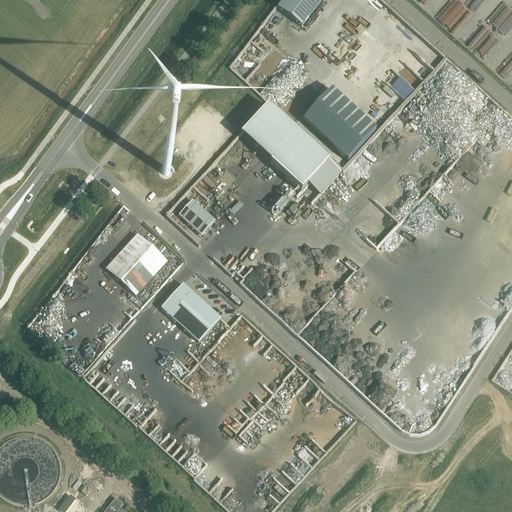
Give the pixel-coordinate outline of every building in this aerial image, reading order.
[(321,0),(284,0),(277,9),(301,27),(321,0)] [(350,25),(347,29),(355,36),(358,32),(350,25)] [(257,74),(263,77),(269,65),(263,62),(257,74)] [(281,77),(288,68),(284,65),(277,74),(281,77)] [(330,90),(302,121),(347,162),(376,131),(330,90)] [(268,109),(240,138),(301,195),(329,165),(268,109)] [(187,159),(191,148),(187,146),(183,157),(187,159)] [(159,170),(158,172),(158,174),(159,176),(161,178),(162,179),(164,180),(167,180),(169,179),(171,178),(172,176),(173,174),(173,172),(173,170),(172,168),(170,166),(168,165),(166,165),(163,165),(161,166),(160,168),(159,170)] [(160,208),(168,216),(175,209),(167,201),(160,208)] [(192,202),(179,217),(201,237),(214,222),(192,202)] [(152,245),(156,240),(147,232),(143,236),(152,245)] [(166,264),(137,237),(106,270),(135,297),(166,264)] [(228,261),(224,264),(229,272),(233,269),(228,261)] [(220,321),(183,287),(161,311),(198,345),(220,321)] [(66,303),(73,295),(69,291),(62,300),(66,303)] [(113,293),(104,299),(108,304),(116,298),(113,293)] [(56,333),(50,337),(55,342),(60,337),(56,333)] [(113,348),(103,359),(109,364),(119,353),(113,348)] [(91,490),(86,487),(81,493),(86,497),(91,490)] [(68,497),(56,511),(65,511),(68,509),(74,501),(68,497)] [(122,505),(115,500),(105,511),(122,511),(119,509),(122,505)]
